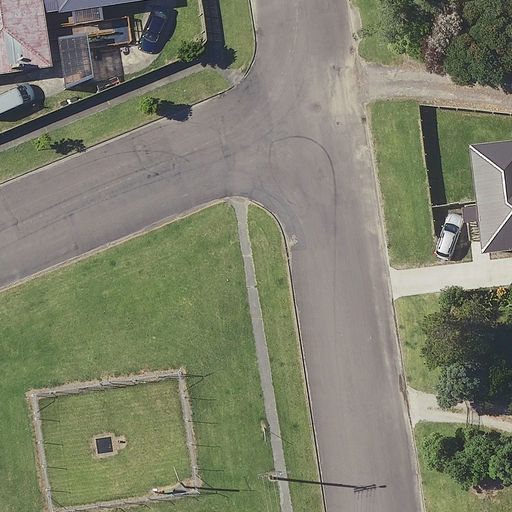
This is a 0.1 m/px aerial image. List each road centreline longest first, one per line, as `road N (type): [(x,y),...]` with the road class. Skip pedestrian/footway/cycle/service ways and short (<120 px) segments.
road 1 (residential): [(310,107),(373,511)]
road 2 (residential): [(310,107),(0,234)]
